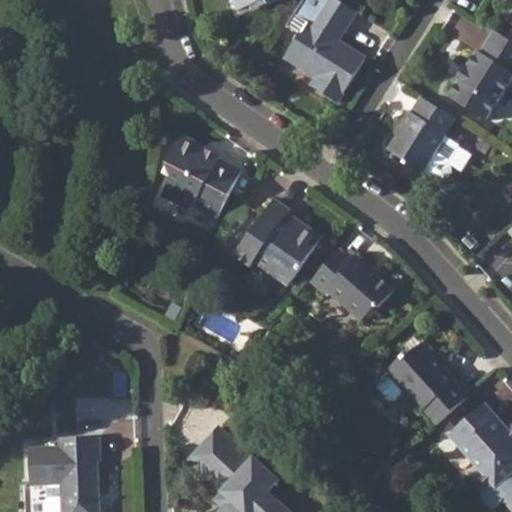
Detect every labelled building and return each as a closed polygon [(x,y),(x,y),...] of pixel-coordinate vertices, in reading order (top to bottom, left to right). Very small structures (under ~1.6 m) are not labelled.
[(285,55),(309,71),(312,67),(320,72),(317,76),(312,85),(337,101),(365,56),(338,39),(356,10),(339,0),(322,0),(302,33),(299,31),(285,55)] [(511,41),(494,30),(480,53),(477,52),(448,97),(487,122),(511,82),(511,41)] [(455,119),(422,97),(412,114),(410,112),(400,126),(403,128),(388,150),(406,161),(403,165),(423,177),(425,173),(441,182),(446,181),(451,173),(450,167),(447,166),(459,147),(446,139),(448,137),(445,135),(455,119)] [(166,177),(157,194),(182,207),(190,206),(215,219),(240,172),(215,159),(213,161),(200,154),(202,149),(177,135),(161,163),(166,177)] [(281,224),(286,216),(289,211),(274,200),(234,259),(250,270),(253,265),(269,276),(272,271),(292,284),(322,240),(302,226),(299,231),(290,226),(288,229),(281,224)] [(338,250),(310,281),(324,294),(327,291),(361,320),(369,310),(377,309),(392,293),(376,277),(374,279),(367,273),(370,268),(356,256),(350,261),(338,250)] [(423,411),(436,425),(468,397),(453,382),(458,379),(447,366),(441,367),(434,360),(436,359),(421,342),(407,354),(403,354),(387,371),(389,373),(379,383),(380,388),(393,402),(398,402),(404,397),(420,414),(423,411)] [(483,404),(450,434),(482,470),(476,475),(475,480),(482,490),(483,496),(493,508),(503,498),(511,490),(511,438),(507,433),(508,431),(483,404)] [(188,460),(221,490),(231,499),(222,509),(218,511),(290,511),(268,491),(278,480),(219,427),(188,460)] [(95,511),(95,494),(90,492),(90,479),(94,479),(95,462),(97,462),(96,438),(56,439),(56,448),(25,449),(26,485),(44,485),(44,494),(40,499),(40,511),(95,511)] [(511,490),(503,498),(511,507),(511,490)]
